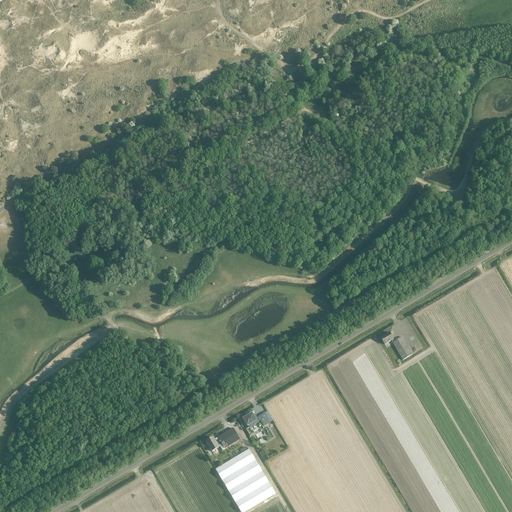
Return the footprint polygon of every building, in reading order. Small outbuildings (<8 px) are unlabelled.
[(391,341),(393,343),(395,342),(393,339),(389,332),(381,338),(385,345),(391,341)] [(402,337),(395,342),(393,343),(392,343),(403,360),(412,354),(402,337)] [(244,419),(248,426),(252,424),(253,426),(260,422),(254,412),(244,419)] [(219,439),(215,441),(219,447),(222,445),(225,449),(240,440),(233,428),(218,438),(219,439)] [(219,447),(215,441),(213,437),(206,441),(212,452),(219,447)] [(249,449),(240,455),(215,470),(240,511),(244,511),(275,494),(249,449)] [(264,460),(268,458),(264,450),(260,451),(264,460)]
